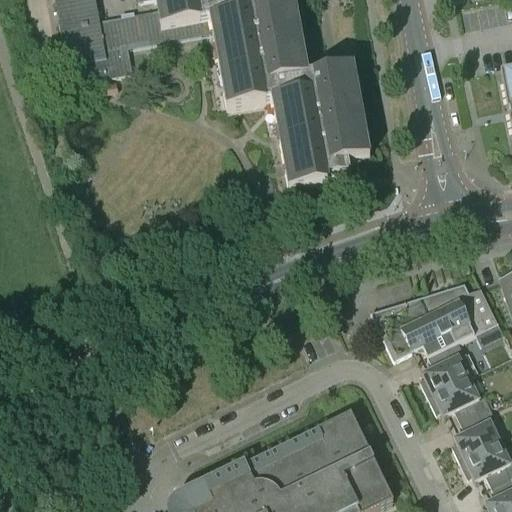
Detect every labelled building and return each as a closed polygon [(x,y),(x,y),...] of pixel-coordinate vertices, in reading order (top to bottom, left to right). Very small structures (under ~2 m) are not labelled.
[(93,0),(52,0),(64,65),(86,61),(91,87),(120,81),(115,56),(211,38),(225,116),(270,107),(286,197),(326,190),(325,184),(349,180),(347,169),(368,165),(351,73),(306,81),(290,0),(136,0),(137,4),(153,1),(156,16),(98,27),(93,0)] [(511,73),(499,76),(506,115),(508,114),(509,117),(509,120),(507,121),(511,149),(511,73)] [(174,236),(159,245),(169,261),(184,252),(174,236)] [(511,279),(499,284),(511,320),(511,279)] [(405,315),(374,330),(392,367),(421,353),(426,364),(457,349),(497,329),(479,293),(466,297),(463,290),(403,309),(405,315)] [(424,386),(419,387),(427,403),(467,384),(457,363),(462,360),(457,349),(426,364),(431,375),(421,380),(424,386)] [(471,409),(477,420),(489,414),(483,403),(478,405),(467,384),(427,403),(435,420),(439,417),(442,423),(471,409)] [(499,448),(489,428),(494,425),(489,414),(477,420),(482,430),(452,444),(455,450),(450,451),(459,468),(499,448)] [(169,511),(385,511),(392,509),(372,468),(370,468),(368,463),(369,463),(349,422),(316,438),(320,446),(206,501),(203,493),(176,506),(175,507),(172,509),(171,511),(169,511)] [(499,448),(459,468),(467,485),(470,482),(473,488),(484,482),(489,493),(511,481),(511,469),(510,470),(499,448)] [(485,511),(511,511),(511,481),(489,493),(494,504),(484,509),(485,511)]
